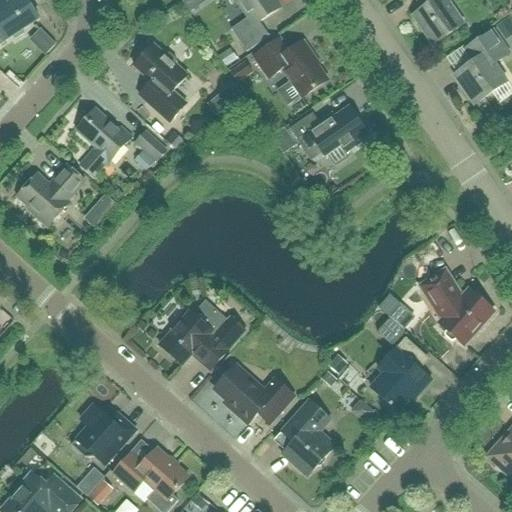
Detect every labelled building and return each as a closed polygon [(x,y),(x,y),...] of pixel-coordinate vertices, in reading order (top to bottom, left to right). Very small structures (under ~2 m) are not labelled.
[(18,0),(7,7),(2,0),(0,0),(0,33),(6,42),(13,38),(16,40),(24,35),(23,31),(39,21),(25,0),(18,0)] [(186,0),(182,3),(183,5),(189,14),(209,0),(186,0)] [(234,0),(248,19),(231,31),(247,54),(269,38),(260,24),(280,10),(273,0),(234,0)] [(433,47),(464,26),(449,4),(451,2),(449,0),(416,0),(423,10),(413,18),(433,47)] [(509,55),(493,32),(462,53),(471,65),(454,77),(474,107),(507,84),(494,66),(509,55)] [(289,53),(280,40),(253,59),(268,81),(282,71),(302,100),(328,82),(313,59),(314,58),(304,43),(289,53)] [(165,56),(154,46),(134,69),(151,84),(139,98),(169,125),(187,105),(173,93),(188,77),(176,66),(176,61),(170,55),(165,56)] [(245,63),(229,73),(235,85),(252,75),(245,63)] [(365,131),(349,109),(328,124),(326,120),(319,125),(313,115),(290,131),(297,141),(311,163),(322,155),(325,159),(342,147),(346,154),(367,140),(362,133),(365,131)] [(118,132),(99,115),(80,135),(96,149),(80,168),(95,181),(108,165),(132,139),(121,129),(118,132)] [(136,144),(157,163),(166,153),(145,134),(136,144)] [(282,156),(294,152),(289,138),(277,142),(282,156)] [(67,203),(85,183),(67,167),(50,187),(37,176),(17,199),(30,210),(28,212),(48,229),(69,205),(67,203)] [(94,207),(106,218),(116,206),(105,195),(94,207)] [(459,293),(445,272),(420,288),(442,323),(439,326),(446,332),(444,334),(444,337),(450,342),(453,342),(456,340),(463,347),(493,314),(469,292),(461,301),(456,296),(459,293)] [(175,324),(169,330),(170,335),(159,347),(182,368),(194,354),(200,359),(197,362),(210,373),(245,333),(230,319),(216,335),(190,312),(179,325),(175,324)] [(391,322),(379,334),(393,346),(404,334),(391,322)] [(427,359),(406,340),(398,349),(396,348),(376,370),(384,378),(372,392),(398,414),(416,395),(418,397),(432,382),(417,369),(427,359)] [(330,370),(338,377),(348,366),(340,359),(330,370)] [(264,393),(235,367),(214,391),(226,402),(225,404),(235,413),(234,414),(248,426),(263,408),(275,419),(294,398),(274,381),(264,393)] [(355,405),(349,412),(363,425),(374,414),(360,401),(355,405)] [(307,479),(317,468),(320,468),(325,462),(325,459),(335,448),(320,434),(330,422),(309,402),(288,426),(300,437),(298,438),(299,443),(300,444),(286,460),(307,479)] [(87,407),(76,419),(87,429),(98,416),(87,407)] [(256,418),(267,428),(275,419),(263,409),(256,418)] [(117,428),(101,414),(71,447),(85,460),(95,459),(105,468),(136,432),(123,421),(117,428)] [(287,426),(272,442),(288,456),(299,444),(298,443),(298,438),(299,437),(287,426)] [(511,430),(487,459),(496,467),(495,469),(502,475),(504,474),(511,481),(511,430)] [(188,479),(157,450),(143,465),(131,454),(113,475),(133,494),(144,482),(155,492),(147,501),(158,511),(169,511),(178,502),(172,497),(188,479)] [(375,486),(388,473),(374,458),(361,471),(375,486)] [(18,493),(1,511),(47,511),(48,511),(49,511),(71,511),(81,502),(54,479),(45,489),(31,476),(16,492),(18,493)] [(102,504),(113,491),(103,482),(88,499),(102,511),(107,511),(109,510),(102,504)] [(133,495),(144,504),(154,492),(144,483),(133,495)] [(116,511),(138,511),(126,501),(116,511)]
